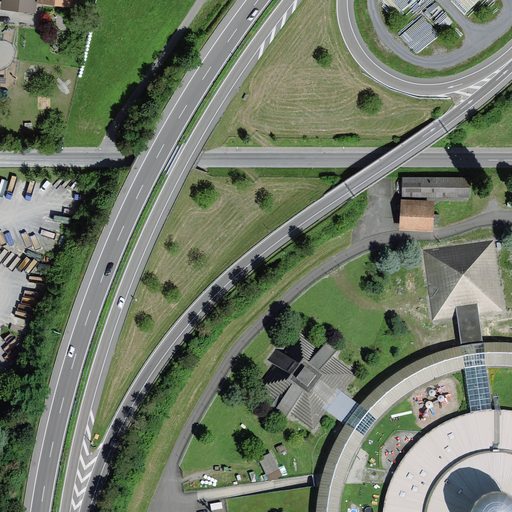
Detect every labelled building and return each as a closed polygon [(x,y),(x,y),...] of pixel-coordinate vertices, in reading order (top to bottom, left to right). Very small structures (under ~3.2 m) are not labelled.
[(1,0),(1,7),(36,11),(37,0),(36,0),(1,0)] [(422,15),(403,33),(423,54),(442,36),(422,15)] [(403,195),(470,195),(470,178),(403,178),(403,195)] [(403,204),(402,224),(430,225),(431,206),(403,204)] [(431,214),(431,222),(438,222),(439,214),(431,214)] [(381,218),(380,227),(394,227),(394,218),(381,218)] [(494,240),(422,250),(432,321),(456,317),(479,314),(504,311),(494,240)] [(16,322),(34,325),(38,297),(20,295),(16,322)] [(511,511),(511,344),(508,344),(485,344),(483,344),(479,314),(456,317),(461,347),(441,352),(419,361),(399,372),(381,385),(364,401),(360,406),(341,392),(326,411),(345,425),(338,437),(328,458),(321,480),(317,502),(315,511),(511,511)] [(276,349),(267,360),(274,365),(257,388),(279,404),(274,411),(286,419),(291,413),(313,429),(326,411),(341,392),(355,374),(333,357),(337,351),(326,342),(321,349),(299,332),(282,354),(276,349)] [(269,456),(261,460),(268,475),(276,471),(269,456)]
